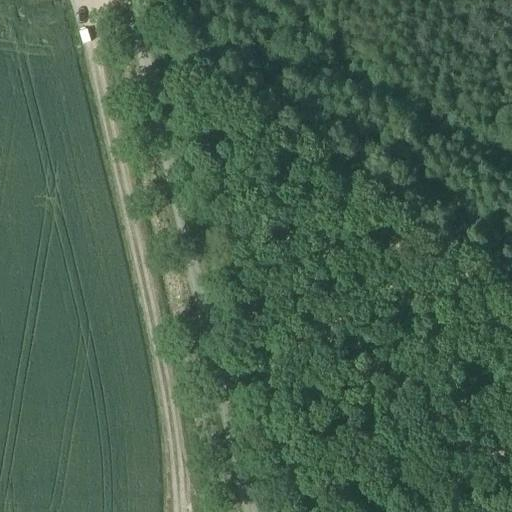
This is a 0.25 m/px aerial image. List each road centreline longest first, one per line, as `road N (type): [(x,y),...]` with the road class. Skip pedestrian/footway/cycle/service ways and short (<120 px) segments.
road 1 (unclassified): [(133,0),(251,511)]
road 2 (track): [(81,0),(163,350),(174,511)]
